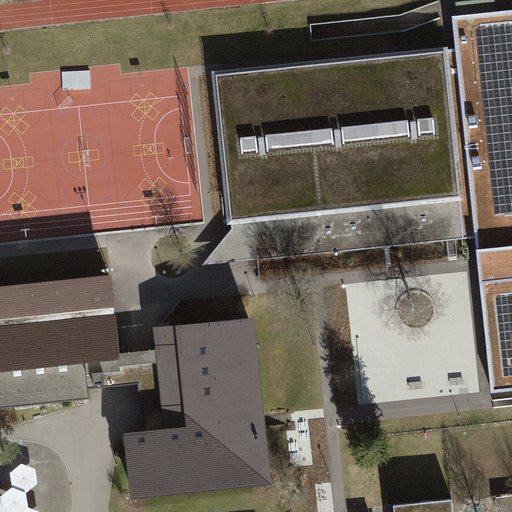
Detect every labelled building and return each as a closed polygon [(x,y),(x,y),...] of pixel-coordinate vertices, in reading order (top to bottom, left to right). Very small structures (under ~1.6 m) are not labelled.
[(511,10),(452,17),(456,49),(475,236),(491,393),(511,391),(511,10)] [(233,261),(475,236),(456,49),(213,75),(231,240),(233,261)] [(114,280),(0,291),(0,377),(123,366),(122,357),(114,280)] [(254,318),(157,328),(160,353),(167,429),(143,431),(127,433),(133,500),(270,487),(254,318)] [(0,409),(90,401),(89,390),(138,385),(143,431),(167,429),(160,353),(122,357),(123,366),(0,377),(0,409)] [(0,477),(0,511),(36,511),(34,475),(0,477)] [(454,511),(454,500),(396,506),(396,511),(454,511)]
